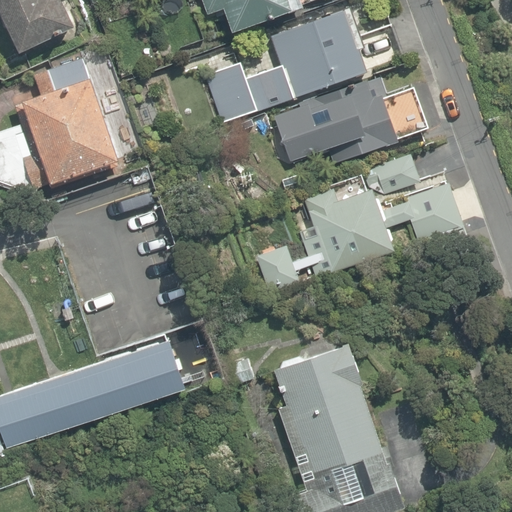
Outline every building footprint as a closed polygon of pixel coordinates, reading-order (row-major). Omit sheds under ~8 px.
[(0,0),(0,17),(17,52),(72,25),(59,0),(0,0)] [(222,8),(230,31),(302,6),(299,0),(201,0),(206,14),(222,8)] [(224,122),(365,71),(343,10),(270,35),(280,65),(246,78),(240,62),(206,76),(224,122)] [(117,157),(90,84),(92,83),(82,56),(33,72),(40,91),(20,98),(21,101),(14,104),(20,122),(0,128),(0,184),(23,193),(49,184),(51,188),(118,163),(116,158),(117,157)] [(167,72),(124,88),(148,156),(191,141),(167,72)] [(333,163),(397,140),(396,139),(428,127),(413,86),(387,95),(380,77),(365,81),(364,79),(273,115),(289,160),(327,147),(333,163)] [(406,184),(444,171),(435,147),(398,160),(406,184)] [(410,218),(419,241),(463,226),(448,183),(405,197),(407,200),(381,210),(376,198),(372,197),(369,187),(336,200),(331,187),(302,198),(313,226),(300,231),(308,254),(292,260),(286,244),(258,255),(271,290),(299,279),(296,270),(313,264),(319,278),(393,249),(390,241),(391,238),(387,228),(385,227),(410,218)] [(184,384),(167,334),(0,391),(0,425),(7,445),(184,384)] [(380,511),(404,504),(390,466),(394,465),(387,444),(380,446),(359,383),(362,382),(348,342),(303,356),(297,353),(281,359),(279,366),(273,368),(286,403),(278,407),(306,488),(289,493),(296,511),(380,511)] [(229,385),(254,376),(247,356),(222,365),(229,385)]
